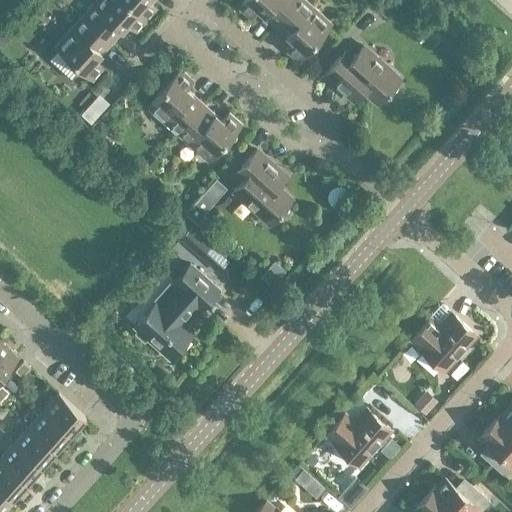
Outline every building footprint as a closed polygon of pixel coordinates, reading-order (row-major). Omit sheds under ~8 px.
[(146,18),(125,0),(94,0),(82,14),(111,41),(128,22),(135,29),(146,18)] [(125,0),(146,18),(156,6),(149,0),(125,0)] [(240,0),(237,4),(249,15),(256,7),(275,23),(295,0),(240,0)] [(307,0),(295,0),(275,23),(293,39),(286,48),(298,59),(331,21),(307,0)] [(399,0),(377,0),(373,4),(386,16),(399,0)] [(55,44),(92,78),(103,65),(95,59),(111,41),(82,14),(55,44)] [(440,24),(437,23),(433,24),(431,27),(431,31),(433,33),(437,34),(440,33),(442,31),(442,27),(440,24)] [(13,41),(5,50),(13,58),(19,52),(19,47),(13,41)] [(339,56),(324,72),(348,93),(348,92),(347,91),(356,82),(379,102),(400,78),(362,44),(347,62),(339,56)] [(147,104),(177,132),(204,102),(185,86),(193,78),(180,67),(147,104)] [(129,104),(128,94),(121,95),(121,105),(129,104)] [(222,119),(204,102),(177,132),(208,159),(241,122),(229,111),(222,119)] [(107,123),(101,117),(92,129),(103,136),(107,130),(107,123)] [(256,148),(241,164),(228,179),(236,185),(233,189),(270,222),(291,198),(269,179),(278,169),(279,170),(280,169),(256,148)] [(156,176),(147,168),(142,173),(151,182),(156,176)] [(213,201),(202,192),(185,211),(196,221),(213,201)] [(181,236),(201,255),(213,241),(193,223),(181,236)] [(281,267),(273,260),(267,267),(275,275),(281,267)] [(169,356),(191,332),(179,321),(184,315),(186,316),(197,304),(201,307),(218,288),(190,262),(173,282),(178,286),(161,305),(156,300),(134,325),(138,328),(134,332),(144,340),(147,337),(169,356)] [(439,326),(429,317),(412,337),(422,346),(420,347),(443,368),(475,332),(452,312),(439,326)] [(1,341),(0,342),(0,376),(18,355),(1,341)] [(23,360),(14,370),(21,376),(30,367),(23,360)] [(14,392),(18,386),(9,378),(4,383),(14,392)] [(8,391),(1,384),(0,384),(0,398),(1,399),(8,391)] [(413,399),(423,408),(435,395),(424,386),(413,399)] [(58,391),(43,408),(70,432),(85,415),(58,391)] [(511,403),(501,416),(498,413),(498,414),(511,426),(511,403)] [(335,442),(358,463),(390,427),(367,406),(354,421),(347,415),(329,434),(336,440),(335,442)] [(43,408),(29,424),(56,448),(70,432),(43,408)] [(511,426),(498,414),(479,434),(495,448),(478,468),(500,488),(511,474),(511,426)] [(29,424),(14,440),(41,465),(56,448),(29,424)] [(14,440),(0,456),(27,481),(41,465),(14,440)] [(27,481),(0,456),(0,486),(12,497),(27,481)] [(352,501),(367,482),(356,473),(340,492),(352,501)] [(433,485),(424,495),(443,511),(471,511),(476,506),(480,510),(489,499),(470,482),(461,492),(445,478),(436,488),(433,485)] [(0,486),(0,510),(12,497),(0,486)] [(443,511),(424,495),(415,506),(418,509),(414,511),(443,511)] [(275,508),(266,500),(254,511),(282,511),(277,507),(275,508)]
